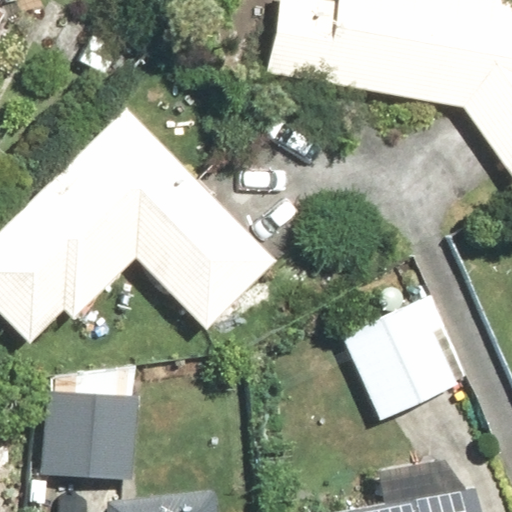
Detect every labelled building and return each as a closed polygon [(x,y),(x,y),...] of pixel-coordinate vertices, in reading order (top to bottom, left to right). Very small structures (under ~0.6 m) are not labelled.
[(511,182),(511,4),(487,0),(329,0),(329,3),(312,0),(273,0),(260,75),(460,111),(510,184),(511,182)] [(271,264),(122,108),(0,224),(0,325),(24,351),(54,323),(60,329),(132,261),(200,332),(271,264)] [(414,290),(338,323),(376,411),(453,377),(414,290)] [(38,478),(126,481),(129,399),(41,396),(38,478)] [(215,511),(213,491),(100,502),(101,511),(215,511)] [(344,511),(475,511),(472,491),(344,511)]
